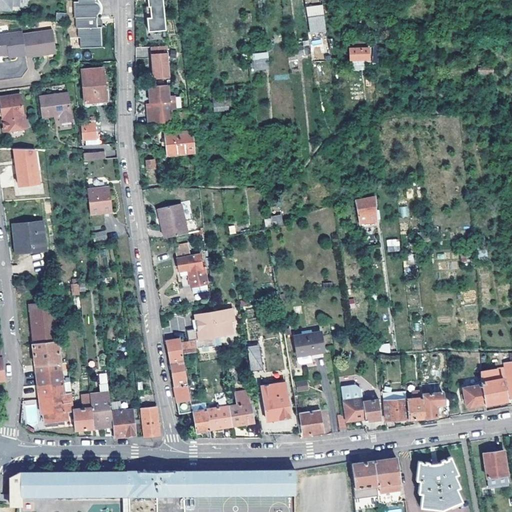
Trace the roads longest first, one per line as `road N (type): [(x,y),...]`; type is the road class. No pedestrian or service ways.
road 1 (residential): [(175,453),(126,144),(123,0)]
road 2 (residential): [(175,453),(309,449),(511,420)]
road 3 (residential): [(0,247),(16,358),(8,445)]
road 4 (residential): [(8,445),(175,453)]
